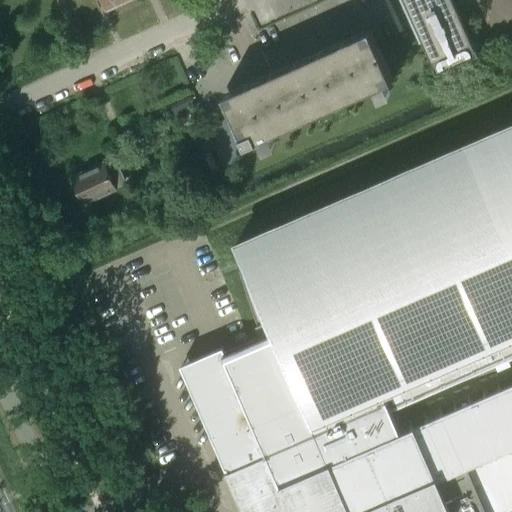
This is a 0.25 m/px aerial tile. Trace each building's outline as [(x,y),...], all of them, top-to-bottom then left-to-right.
[(100,0),(106,12),(109,11),(107,6),(121,0),(100,0)] [(404,0),(434,66),(433,67),(436,73),(478,54),(475,48),(474,48),(452,0),(404,0)] [(387,81),(392,79),(369,28),(222,94),(245,145),(259,138),(264,150),(276,145),(271,133),(376,86),(379,93),(390,87),(387,81)] [(130,136),(196,107),(200,105),(196,95),(126,126),(130,136)] [(241,154),(224,116),(205,124),(222,163),(241,154)] [(244,269),(238,271),(258,326),(260,336),(275,386),(207,415),(218,441),(255,426),(267,454),(231,470),(229,466),(228,466),(230,471),(227,472),(244,511),(511,511),(511,382),(425,420),(423,414),(396,426),(388,409),(511,355),(511,125),(465,146),(366,189),(234,246),(244,269)] [(116,189),(112,182),(103,161),(100,163),(101,165),(74,177),(73,175),(71,176),(83,204),(86,203),(85,201),(112,188),(113,191),(116,189)]
